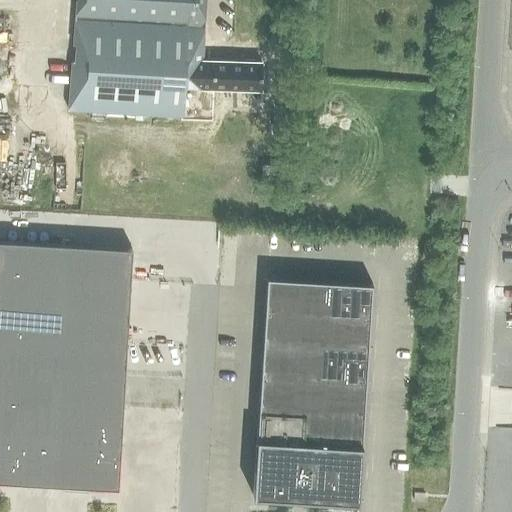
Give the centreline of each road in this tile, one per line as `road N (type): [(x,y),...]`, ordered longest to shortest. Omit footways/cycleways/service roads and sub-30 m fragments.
road 1 (unclassified): [(466,511),(484,164)]
road 2 (unclassified): [(493,0),(484,164)]
